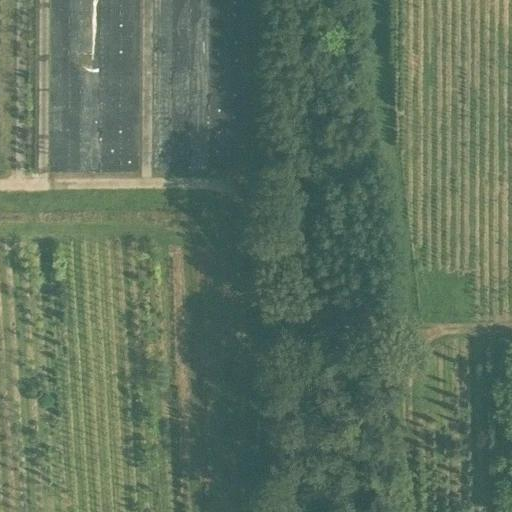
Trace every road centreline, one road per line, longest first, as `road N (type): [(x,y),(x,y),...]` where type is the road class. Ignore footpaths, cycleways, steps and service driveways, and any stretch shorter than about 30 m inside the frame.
road 1 (track): [(511,326),(430,330),(405,313),(374,0)]
road 2 (track): [(246,186),(0,187)]
road 3 (track): [(43,0),(42,187)]
road 4 (track): [(147,186),(146,0)]
